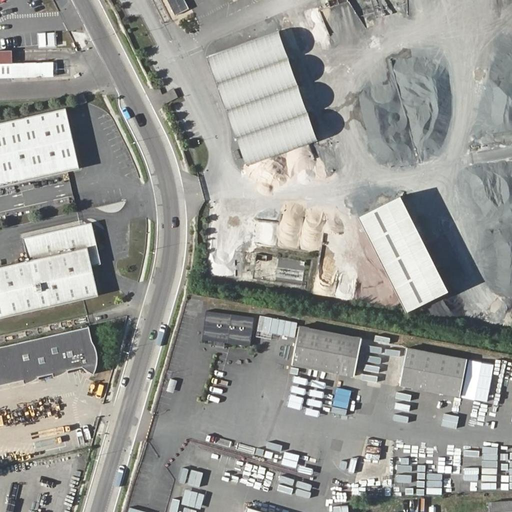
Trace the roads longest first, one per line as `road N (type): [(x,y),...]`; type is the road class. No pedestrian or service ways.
road 1 (tertiary): [(100,511),(174,230),(160,151),(84,0)]
road 2 (unknown): [(220,181),(265,199),(323,197),(511,156)]
road 3 (unknown): [(183,65),(193,43),(310,1)]
road 4 (unknown): [(220,181),(183,65)]
